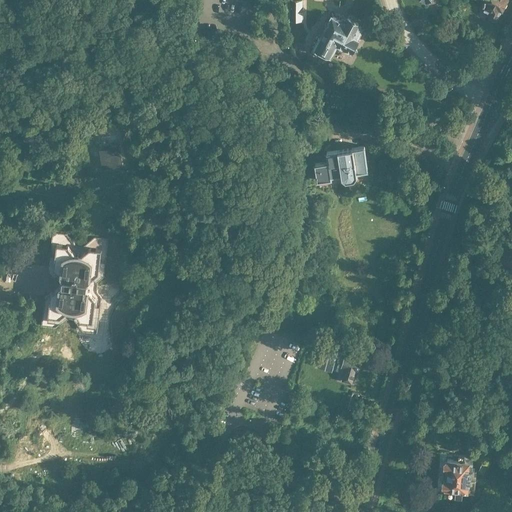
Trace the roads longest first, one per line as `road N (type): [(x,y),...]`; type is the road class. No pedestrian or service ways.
road 1 (tertiary): [(363,511),(472,148)]
road 2 (unclassified): [(439,128),(297,67),(282,45),(280,0)]
road 3 (residential): [(494,95),(433,64),(389,0)]
